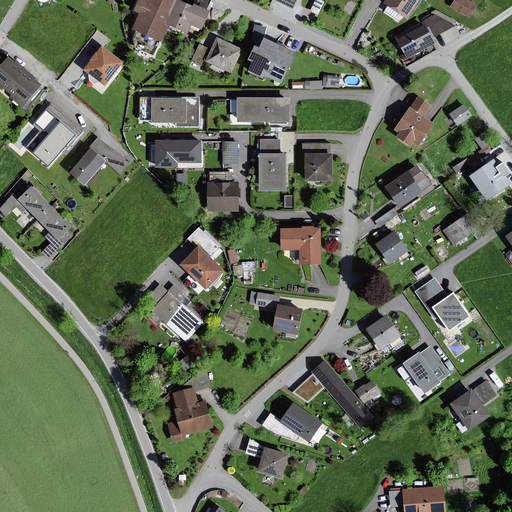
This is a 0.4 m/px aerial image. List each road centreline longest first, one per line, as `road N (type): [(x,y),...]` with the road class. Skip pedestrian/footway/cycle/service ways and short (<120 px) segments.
road 1 (residential): [(384,83),(355,180),(339,315),(326,339),(235,425),(213,467)]
road 2 (secondary): [(172,511),(113,362),(0,232)]
road 3 (residential): [(235,0),(347,51),(384,83)]
